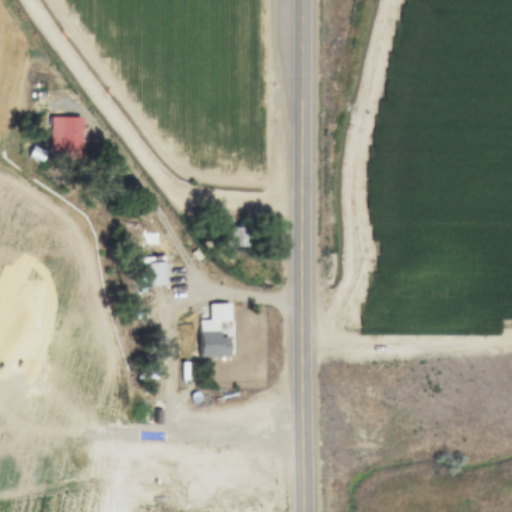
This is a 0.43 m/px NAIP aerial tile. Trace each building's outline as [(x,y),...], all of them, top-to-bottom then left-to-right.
[(48,118),(48,163),(79,163),(79,118),(48,118)] [(27,157),(40,162),(44,153),(31,148),(27,157)] [(224,248),(250,248),(250,228),(224,228),(224,248)] [(162,306),(162,283),(142,283),(142,306),(162,306)] [(226,339),(217,339),(217,322),(228,322),(227,305),(207,305),(207,313),(198,313),(198,359),(226,359),(226,339)] [(227,468),(227,432),(211,432),(211,468),(227,468)]
